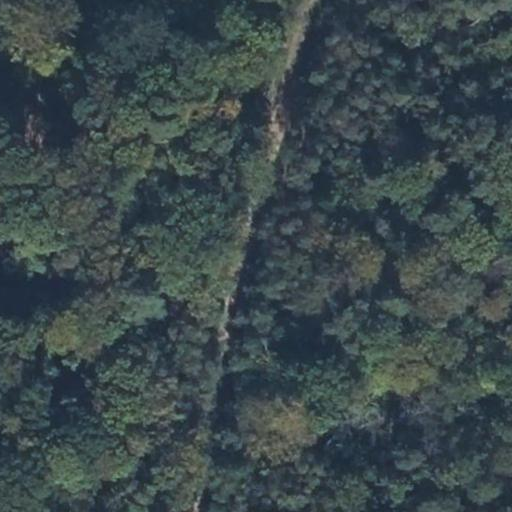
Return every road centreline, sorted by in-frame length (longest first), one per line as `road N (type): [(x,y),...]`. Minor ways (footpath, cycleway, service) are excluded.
road 1 (track): [(192,511),(314,0)]
road 2 (track): [(0,395),(274,164)]
